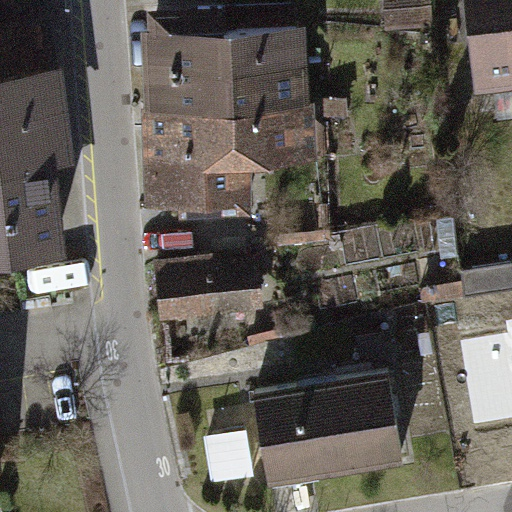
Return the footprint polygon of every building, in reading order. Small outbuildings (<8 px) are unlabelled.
[(269,0),(162,0),(149,0),(153,100),(314,95),(312,11),(270,12),(269,0)] [(511,76),(511,0),(470,0),(480,81),(511,76)] [(54,52),(49,17),(0,22),(0,242),(68,234),(58,152),(81,149),(69,50),(54,52)] [(314,95),(153,100),(155,195),(262,192),(261,149),(281,148),(280,136),(327,135),(326,95),(314,95)] [(273,308),(267,252),(221,257),(220,248),(163,254),(170,319),(273,308)] [(410,450),(394,359),(260,382),(275,473),(410,450)] [(253,431),(212,439),(220,481),(261,474),(253,431)]
